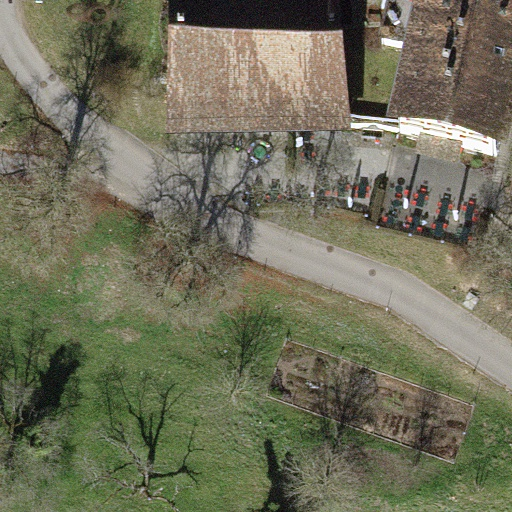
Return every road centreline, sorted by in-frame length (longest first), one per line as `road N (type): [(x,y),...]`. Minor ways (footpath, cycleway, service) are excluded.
road 1 (unclassified): [(0,18),(73,118),(150,182),(249,236),(393,288),(511,365)]
road 2 (track): [(150,182),(0,162)]
